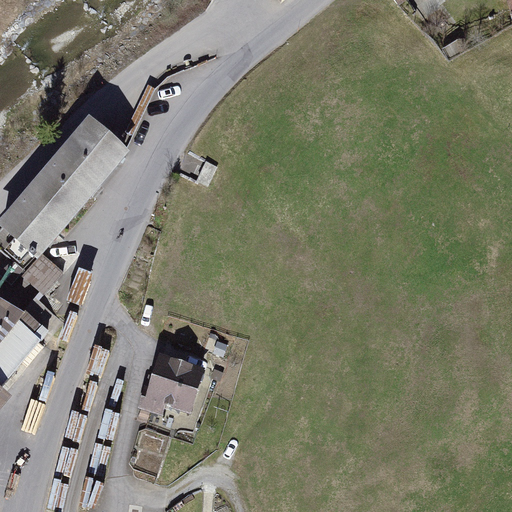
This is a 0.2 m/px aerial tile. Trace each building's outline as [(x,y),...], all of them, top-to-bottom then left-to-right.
[(276,0),(284,8),(293,0),(276,0)] [(133,159),(92,123),(0,228),(0,231),(39,266),(133,159)] [(206,165),(198,183),(211,189),(219,170),(206,165)] [(20,325),(0,349),(0,396),(5,400),(48,348),(20,325)] [(206,372),(164,357),(146,405),(188,420),(206,372)]
